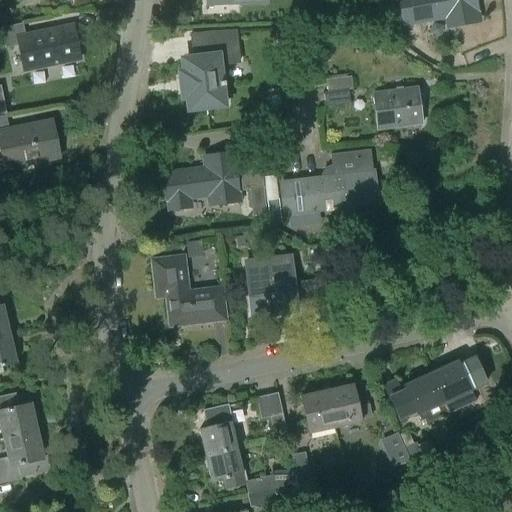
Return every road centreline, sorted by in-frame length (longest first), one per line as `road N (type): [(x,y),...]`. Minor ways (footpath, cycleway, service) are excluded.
road 1 (residential): [(121,398),(510,308)]
road 2 (residential): [(121,398),(101,265),(118,129)]
road 3 (residential): [(118,129),(191,141),(302,128),(295,79)]
road 4 (residential): [(118,129),(140,0)]
